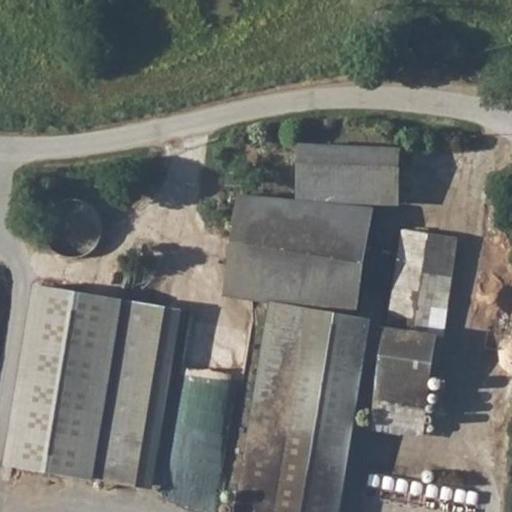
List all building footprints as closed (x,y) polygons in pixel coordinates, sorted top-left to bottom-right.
[(321,511),(378,191),(406,192),(406,150),(309,149),(308,190),(253,189),(235,289),(275,295),(237,511),(321,511)] [(60,203),(57,241),(104,244),(107,207),(60,203)] [(390,337),(440,346),(458,244),(408,236),(390,337)] [(139,489),(170,312),(38,289),(7,466),(139,489)] [(190,379),(244,386),(249,337),(196,331),(190,379)] [(424,439),(440,346),(390,337),(373,430),(424,439)]
